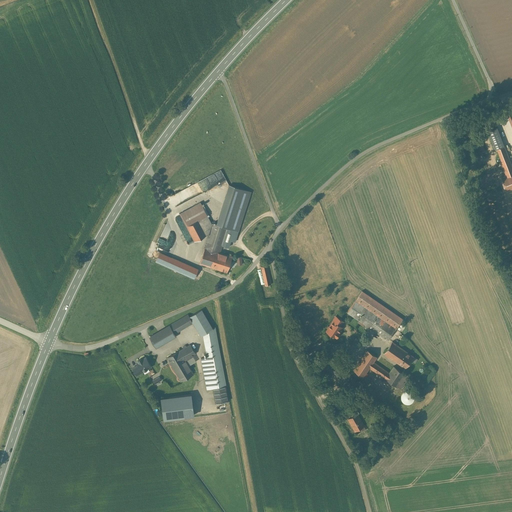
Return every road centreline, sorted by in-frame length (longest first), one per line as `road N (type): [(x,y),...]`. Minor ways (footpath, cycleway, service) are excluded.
road 1 (secondary): [(218,70),(118,205),(48,342)]
road 2 (unclassified): [(269,245),(292,352),(359,471),(369,511)]
road 3 (unclassified): [(278,229),(364,152),(511,90)]
road 4 (unclassified): [(48,342),(87,348),(218,295),(269,245)]
road 5 (unclassified): [(218,70),(278,229)]
road 6 (track): [(91,0),(148,160)]
road 7 (secondary): [(48,342),(0,477)]
